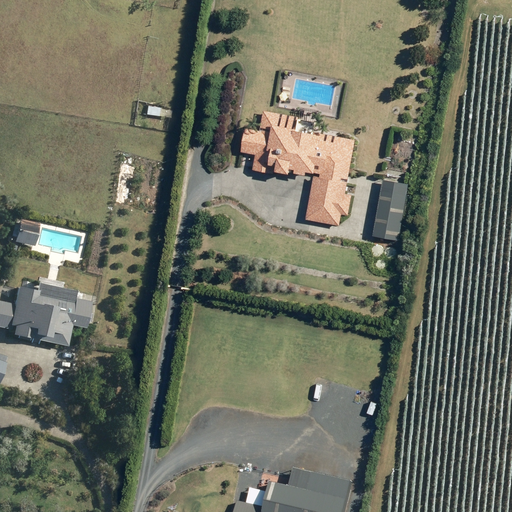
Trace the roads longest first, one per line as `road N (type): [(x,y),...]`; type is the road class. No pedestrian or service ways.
road 1 (unknown): [(137,511),(197,195),(229,183),(277,189)]
road 2 (unknown): [(114,511),(50,388)]
